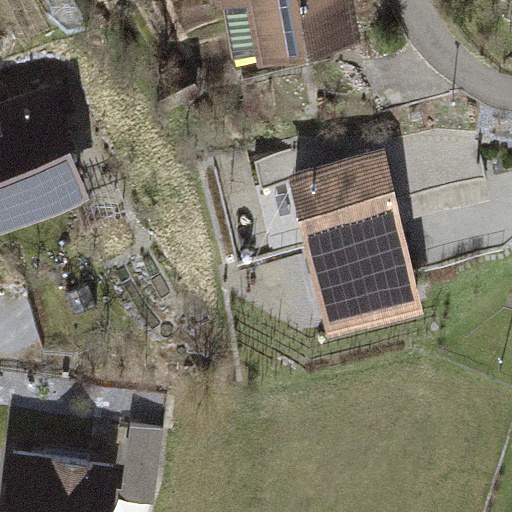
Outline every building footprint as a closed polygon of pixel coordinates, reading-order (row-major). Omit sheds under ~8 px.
[(224,0),(236,61),(366,36),(359,0),(224,0)] [(191,64),(159,77),(171,104),(202,90),(191,64)] [(62,87),(0,106),(0,227),(97,197),(62,87)] [(402,130),(404,205),(489,202),(487,128),(402,130)] [(386,144),(293,168),(334,327),(427,304),(386,144)] [(134,424),(123,494),(156,499),(167,429),(134,424)] [(114,511),(122,461),(12,445),(1,511),(114,511)]
